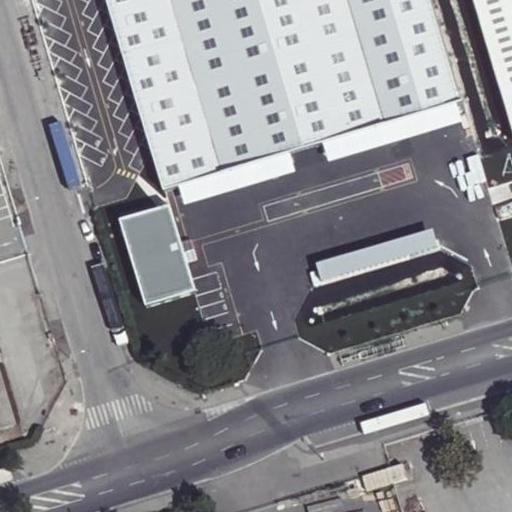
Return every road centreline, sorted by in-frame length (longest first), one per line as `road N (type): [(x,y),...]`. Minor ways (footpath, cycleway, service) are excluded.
road 1 (unclassified): [(0,48),(131,458)]
road 2 (tertiary): [(511,327),(279,395),(205,435),(131,458)]
road 3 (tertiary): [(142,489),(223,464),(297,428),(511,366)]
road 4 (tertiary): [(131,458),(0,496)]
